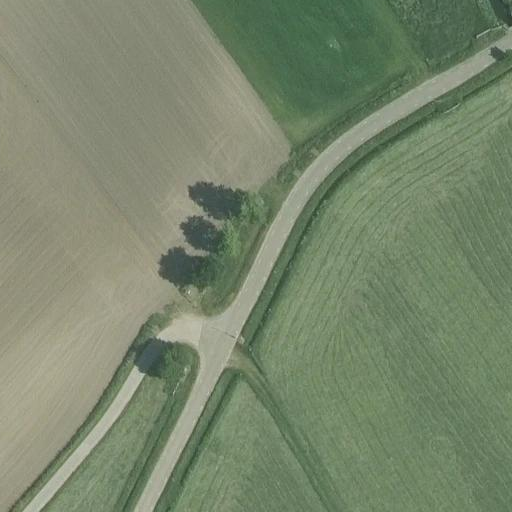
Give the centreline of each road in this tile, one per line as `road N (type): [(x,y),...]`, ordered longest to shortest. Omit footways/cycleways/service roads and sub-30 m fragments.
road 1 (unclassified): [(224,341),(327,156),(511,41)]
road 2 (unclassified): [(31,511),(158,340),(196,331),(224,341)]
road 3 (unclassified): [(141,511),(224,341)]
